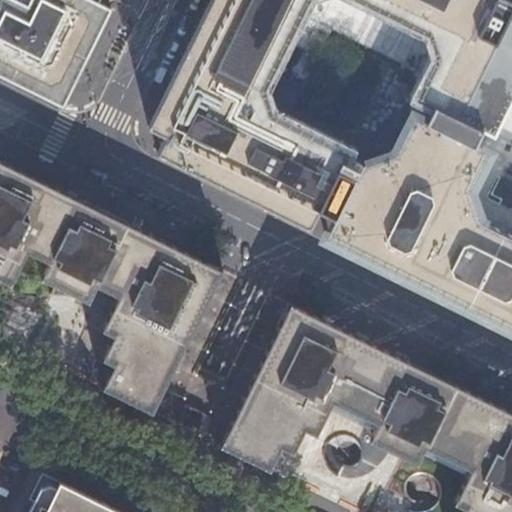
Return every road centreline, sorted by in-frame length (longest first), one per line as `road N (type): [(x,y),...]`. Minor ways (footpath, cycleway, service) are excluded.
road 1 (residential): [(511,365),(92,157)]
road 2 (residential): [(14,391),(256,511)]
road 3 (unclassified): [(92,157),(170,0)]
